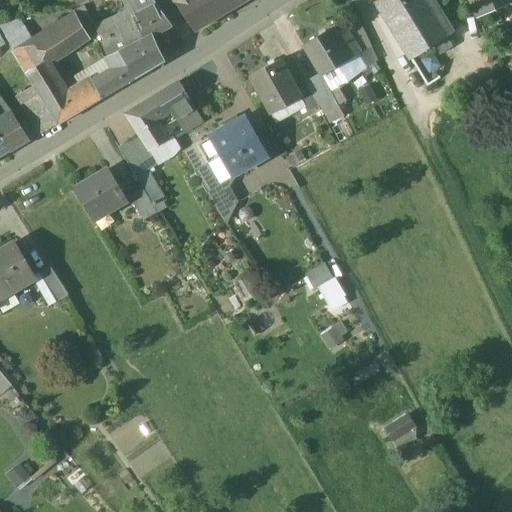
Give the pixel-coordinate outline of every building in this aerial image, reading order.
[(173,0),(195,33),(235,9),(229,0),(173,0)] [(247,0),(229,0),(235,9),(248,1),(247,0)] [(377,0),(376,1),(413,61),(436,47),(449,38),(450,38),(426,0),(377,0)] [(511,1),(511,0),(470,0),(479,18),(511,4),(511,1)] [(136,6),(96,25),(101,42),(109,39),(112,46),(123,41),(127,48),(153,35),(153,37),(171,26),(156,4),(139,14),(136,6)] [(92,25),(83,7),(74,12),(83,29),(91,25),(92,25)] [(32,38),(31,39),(38,50),(45,63),(47,62),(88,36),(83,29),(74,12),(32,38)] [(20,19),(0,23),(0,59),(15,52),(14,50),(31,39),(32,38),(20,19)] [(91,25),(83,29),(88,36),(95,32),(91,25)] [(330,29),(304,45),(320,75),(321,77),(360,53),(347,32),(336,39),(330,29)] [(153,37),(153,35),(127,48),(120,52),(128,64),(136,77),(164,61),(153,37)] [(449,38),(436,47),(440,54),(454,46),(449,38)] [(31,39),(14,50),(15,52),(21,60),(38,50),(31,39)] [(21,60),(20,61),(27,72),(45,63),(38,50),(21,60)] [(128,64),(120,52),(107,57),(114,71),(128,64)] [(280,60),(251,76),(272,114),(299,99),(300,98),(295,88),(280,60)] [(66,99),(47,62),(45,63),(27,72),(35,86),(57,124),(105,96),(97,81),(66,99)] [(114,71),(97,81),(105,96),(136,77),(128,64),(114,71)] [(321,77),(320,75),(306,82),(319,105),(325,115),(338,108),(321,77)] [(178,82),(126,114),(139,136),(149,151),(167,140),(162,130),(179,119),(178,118),(193,109),(178,82)] [(319,105),(306,82),(295,88),(300,98),(299,99),(306,112),(319,105)] [(57,124),(35,86),(17,96),(40,135),(57,124)] [(13,115),(0,123),(0,135),(10,151),(10,152),(30,140),(13,115)] [(246,118),(210,138),(221,158),(231,178),(268,158),(246,118)] [(0,156),(10,151),(0,135),(0,156)] [(139,136),(119,148),(133,173),(145,165),(154,159),(149,151),(139,136)] [(210,138),(195,147),(206,166),(207,166),(221,158),(210,138)] [(206,166),(195,147),(183,153),(195,172),(206,166)] [(165,202),(145,165),(133,173),(143,189),(157,213),(166,209),(163,203),(165,202)] [(206,166),(195,172),(206,191),(218,185),(207,166),(206,166)] [(108,170),(75,189),(93,219),(126,200),(108,170)] [(218,185),(206,191),(226,223),(236,202),(228,188),(232,180),(231,178),(218,185)] [(143,189),(129,197),(143,221),(157,213),(143,189)] [(14,243),(0,251),(0,303),(16,294),(13,289),(34,277),(14,243)] [(327,311),(346,301),(324,260),(305,271),(327,311)] [(68,295),(50,267),(40,273),(56,303),(68,295)] [(329,344),(348,334),(341,322),(322,332),(329,344)] [(0,392),(10,384),(0,371),(0,392)] [(391,428),(401,444),(418,434),(408,418),(391,428)] [(15,485),(28,474),(15,461),(3,473),(15,485)]
